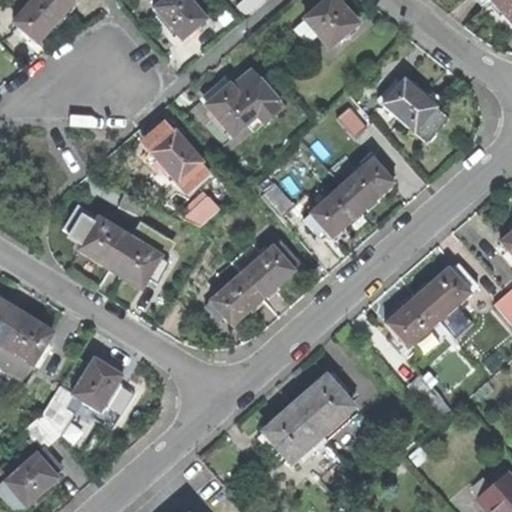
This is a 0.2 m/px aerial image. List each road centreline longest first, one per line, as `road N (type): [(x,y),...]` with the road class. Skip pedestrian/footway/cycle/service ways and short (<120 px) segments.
road 1 (residential): [(221,401),(511,149)]
road 2 (residential): [(0,252),(167,355),(221,401)]
road 3 (residential): [(97,511),(221,401)]
road 4 (residential): [(403,0),(511,74)]
road 5 (residential): [(0,114),(51,92),(117,86)]
